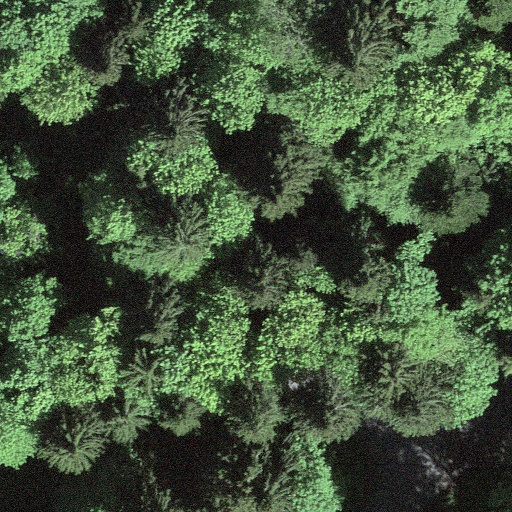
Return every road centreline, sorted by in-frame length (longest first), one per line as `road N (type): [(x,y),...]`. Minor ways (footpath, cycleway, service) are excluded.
road 1 (unclassified): [(391,511),(407,481),(402,437),(381,402),(337,376),(295,365),(74,428),(0,460)]
road 2 (track): [(511,374),(381,402)]
